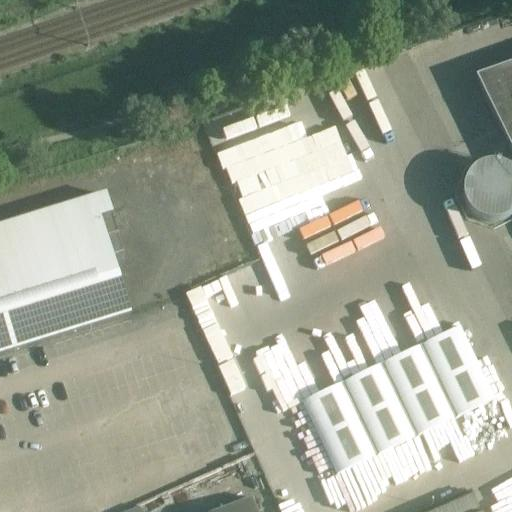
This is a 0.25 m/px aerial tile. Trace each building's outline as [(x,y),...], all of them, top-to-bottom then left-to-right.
[(511,65),(478,78),(511,148),(511,65)] [(170,166),(178,194),(198,189),(191,160),(170,166)] [(496,164),(492,164),(488,164),(485,165),(481,166),(478,167),(475,169),(472,172),(469,174),(467,177),(465,181),(464,184),(463,188),(462,191),(462,195),(463,199),(463,203),(465,206),(467,209),(469,212),(471,215),(474,218),(477,220),(481,221),(484,222),(488,223),(491,223),(495,223),(499,223),(502,222),(506,220),(509,218),(511,216),(511,215),(511,171),(510,170),(507,168),(503,166),(500,165),(496,164)] [(0,358),(129,319),(104,239),(116,235),(105,198),(0,230),(0,358)] [(459,330),(301,406),(335,476),(493,401),(459,330)] [(478,511),(470,492),(425,511),(478,511)] [(256,511),(251,499),(221,511),(256,511)]
